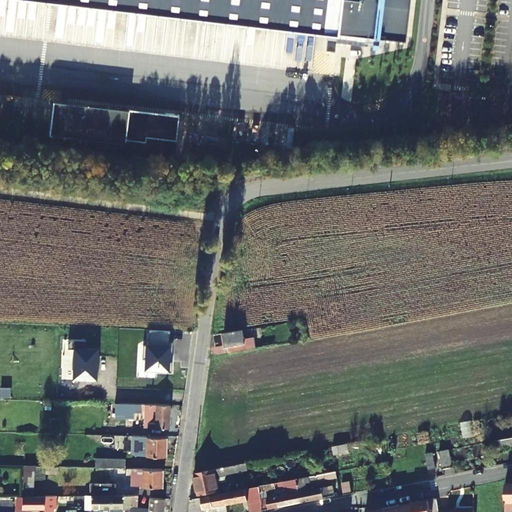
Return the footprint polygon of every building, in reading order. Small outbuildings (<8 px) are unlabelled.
[(51,0),(340,33),(339,42),(370,45),(371,37),(409,41),(413,0),(51,0)] [(182,116),(57,101),(53,135),(129,143),(129,140),(149,142),(149,137),(179,140),(182,116)] [(245,332),(226,335),(228,349),(231,349),(231,354),(258,349),(257,339),(247,340),(245,332)] [(171,432),(172,409),(106,406),(106,415),(112,415),(112,411),(129,412),(129,417),(142,417),(143,413),(147,414),(146,421),(158,422),(158,431),(171,432)] [(511,440),(494,444),(495,452),(511,448),(511,440)] [(168,461),(168,441),(148,441),(148,461),(168,461)] [(439,450),(442,467),(453,466),(449,448),(439,450)] [(434,450),(426,452),(429,467),(437,466),(434,450)] [(23,463),(23,491),(34,491),(34,463),(23,463)] [(232,488),(246,485),(244,472),(235,474),(234,467),(196,474),(200,495),(220,491),(218,475),(229,473),(232,488)] [(164,487),(164,470),(131,470),(133,485),(164,487)] [(307,484),(338,478),(337,472),(297,479),(302,502),(336,496),(334,486),(309,491),(307,484)] [(267,509),(302,502),(297,479),(291,480),(292,486),(289,487),(290,495),(269,499),(269,504),(266,505),(267,509)] [(118,483),(92,482),(92,491),(117,492),(118,483)] [(285,487),(284,482),(260,486),(262,493),(285,487)] [(344,496),(353,494),(351,484),(342,485),(344,496)] [(225,493),(227,505),(262,497),(262,493),(260,486),(225,493)] [(228,511),(227,505),(225,493),(192,500),(190,511),(198,511),(199,505),(205,503),(206,509),(221,506),(222,511),(228,511)] [(109,511),(110,508),(112,508),(113,495),(91,496),(92,511),(91,511),(109,511)] [(122,511),(130,511),(131,495),(113,495),(112,508),(123,508),(122,511)] [(130,511),(161,511),(163,499),(151,499),(149,508),(139,507),(139,495),(131,495),(130,511)] [(30,511),(30,509),(44,509),(44,496),(23,497),(22,508),(22,511),(30,511)] [(44,509),(43,511),(53,511),(54,509),(58,509),(58,496),(44,496),(44,509)] [(430,500),(432,511),(439,510),(437,499),(430,500)] [(432,511),(430,500),(415,503),(416,511),(432,511)] [(261,511),(265,511),(263,503),(254,505),(254,511),(261,511)] [(402,511),(416,511),(415,503),(401,505),(402,511)]
